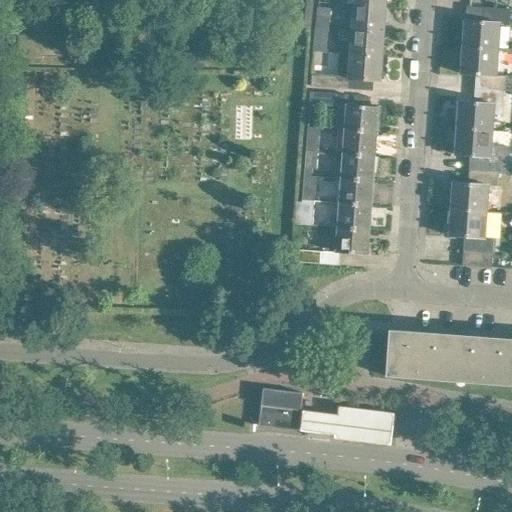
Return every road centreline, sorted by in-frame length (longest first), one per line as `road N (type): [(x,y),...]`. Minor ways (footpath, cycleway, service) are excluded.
road 1 (secondary): [(511,488),(350,457),(0,430)]
road 2 (residential): [(404,291),(360,290),(327,305),(283,343),(213,365),(0,350)]
road 3 (secondary): [(0,480),(357,511)]
road 4 (residential): [(404,291),(426,0)]
